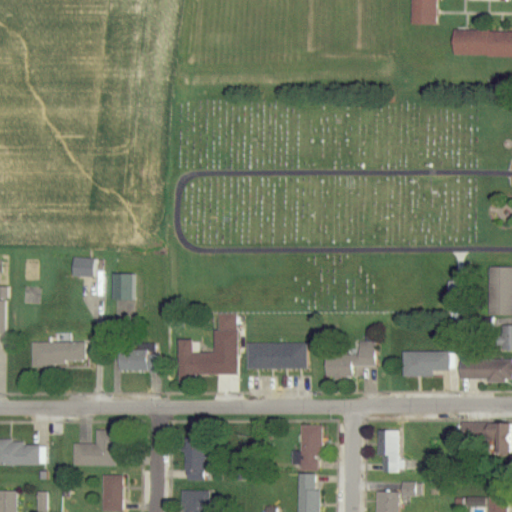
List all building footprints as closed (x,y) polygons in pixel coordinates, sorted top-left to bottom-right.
[(417,0),(417,25),(445,25),(445,0),(417,0)] [(511,57),(511,32),(458,32),(457,57),(511,57)] [(101,260),(76,260),(76,278),(101,278),(101,260)] [(116,302),(140,302),(140,275),(116,275),(116,302)] [(452,297),(472,297),(472,284),(452,284),(452,297)] [(0,335),(11,335),(11,288),(0,288),(0,335)] [(241,316),(225,316),(225,333),(241,333),(241,316)] [(37,343),(37,366),(92,366),(92,343),(37,343)] [(312,344),(252,344),(252,370),(312,370),(312,344)] [(192,351),(197,373),(210,371),(206,348),(192,351)] [(166,350),(128,350),(128,373),(166,373),(166,350)] [(360,378),(360,367),(382,367),(382,352),(333,351),(332,377),(360,378)] [(456,377),(456,352),(406,352),(406,377),(456,377)] [(511,360),(465,362),(465,381),(511,380),(511,360)] [(504,451),(504,424),(471,424),(471,451),(504,451)] [(308,428),(308,452),(298,452),(298,470),(326,470),(326,428),(308,428)] [(78,467),(120,467),(120,449),(129,449),(130,432),(101,431),(101,445),(78,444),(78,467)] [(406,432),(386,432),(385,474),(405,475),(406,432)] [(192,439),(193,482),(211,482),(210,438),(192,439)] [(48,467),(48,445),(8,444),(8,467),(48,467)] [(324,511),(325,476),(304,476),(303,511),(324,511)] [(106,511),(129,511),(129,477),(106,477),(106,511)] [(422,486),(386,486),(386,511),(405,511),(405,498),(422,498),(422,486)] [(22,511),(23,493),(1,492),(0,511),(22,511)] [(214,511),(214,492),(189,492),(188,511),(214,511)] [(50,511),(51,493),(41,493),(41,511),(50,511)] [(511,511),(511,497),(493,498),(493,511),(511,511)]
